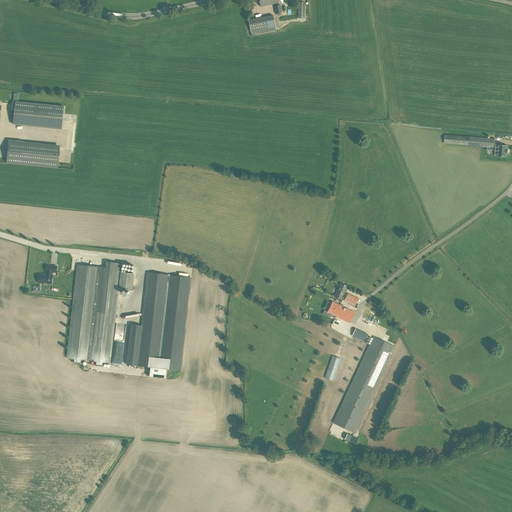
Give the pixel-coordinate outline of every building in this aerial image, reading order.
[(276,31),(275,28),(273,16),(248,20),(251,35),(276,31)] [(13,125),(62,129),(64,106),(12,101),(11,117),(13,117),(13,125)] [(495,139),(445,134),(444,143),(494,148),(495,139)] [(9,140),(7,163),(32,165),(57,168),(58,156),(22,153),(23,141),(9,140)] [(507,149),(507,146),(496,145),(495,156),(506,157),(507,153),(508,153),(508,149),(507,149)] [(81,364),(81,359),(95,361),(95,366),(103,367),(104,362),(110,363),(118,289),(131,290),(133,274),(120,272),(121,264),(106,262),(105,268),(77,265),(67,358),(73,359),(72,363),(81,364)] [(40,274),(39,277),(38,278),(38,281),(39,282),(39,284),(43,284),(44,285),(46,285),(47,284),(51,285),(52,276),(52,272),(56,272),(57,266),(47,265),(46,271),(47,271),(46,275),(40,274)] [(180,371),(190,277),(147,273),(141,326),(137,366),(150,367),(149,376),(165,378),(166,369),(180,371)] [(340,283),(336,293),(335,295),(333,294),(332,296),(335,297),(335,296),(341,299),(347,286),(340,283)] [(348,292),(344,301),(354,306),(358,298),(348,292)] [(350,323),(355,313),(332,302),(327,312),(350,323)] [(359,315),(367,318),(371,308),(362,305),(359,315)] [(127,365),(137,366),(141,326),(131,324),(127,365)] [(363,339),(366,332),(353,327),(350,334),(363,339)] [(333,424),(354,433),(394,346),(373,336),(333,424)] [(341,358),(338,358),(332,355),(328,368),(324,378),(333,381),(337,371),(341,358)] [(358,438),(347,433),(344,439),(355,444),(358,438)]
